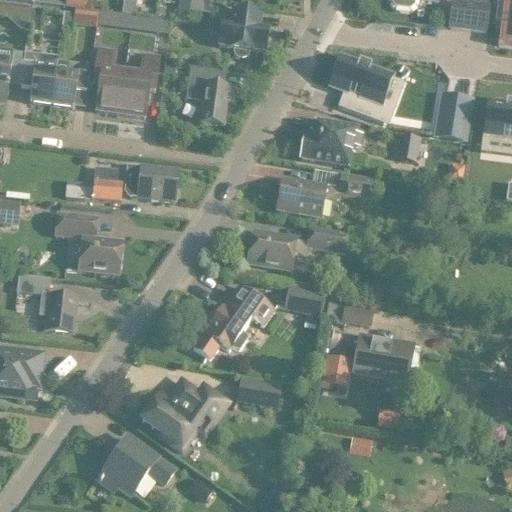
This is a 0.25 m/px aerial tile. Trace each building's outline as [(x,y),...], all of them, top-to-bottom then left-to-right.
[(64,0),(64,8),(85,11),(86,0),(64,0)] [(177,0),(175,24),(186,25),(189,0),(177,0)] [(391,0),(391,4),(394,8),(408,10),(412,7),(412,1),(422,2),(437,4),(437,0),(391,0)] [(511,2),(496,0),(493,24),(499,25),(496,46),(497,47),(497,45),(511,46),(511,2)] [(132,17),(134,5),(122,3),(120,15),(132,17)] [(487,9),(451,4),(447,31),(483,35),(487,9)] [(0,18),(7,20),(9,7),(0,5),(0,18)] [(74,10),(73,19),(96,22),(97,13),(74,10)] [(131,18),(97,13),(95,25),(129,30),(131,18)] [(220,24),(216,48),(225,49),(225,51),(233,52),(233,53),(234,55),(236,57),(238,58),(240,59),(242,59),(245,58),(247,57),(248,55),(249,54),(255,55),(255,53),(264,55),(267,31),(258,30),(260,17),(231,13),(229,26),(220,24)] [(155,21),(154,33),(167,35),(169,23),(155,21)] [(98,86),(94,113),(117,117),(123,77),(107,75),(111,52),(96,50),(91,86),(98,86)] [(0,52),(0,105),(4,106),(7,86),(18,88),(23,56),(0,52)] [(56,60),(23,56),(18,88),(30,90),(28,105),(50,108),(56,64),(56,60)] [(123,77),(117,117),(143,120),(147,93),(153,94),(158,59),(141,57),(138,79),(123,77)] [(343,101),(340,100),(336,109),(381,126),(388,108),(379,105),(389,79),(368,71),(369,69),(357,64),(356,66),(341,61),(330,89),(345,95),(343,101)] [(89,68),(78,67),(56,64),(50,108),(72,111),(75,92),(86,93),(89,68)] [(184,102),(201,104),(198,125),(222,128),(225,105),(233,106),(235,90),(223,89),(225,76),(214,74),(189,71),(184,102)] [(440,99),(438,112),(450,114),(446,140),(464,143),(470,104),(440,99)] [(511,105),(504,105),(504,107),(485,104),(484,106),(487,106),(482,143),(511,147),(510,156),(511,156),(511,105)] [(302,141),(298,162),(347,170),(349,156),(352,156),(353,150),(359,151),(361,138),(355,137),(356,130),(313,122),(311,134),(308,134),(307,142),(302,141)] [(415,163),(418,142),(398,138),(395,160),(415,163)] [(129,200),(135,201),(173,205),(177,173),(127,168),(124,194),(129,200)] [(337,191),(281,182),(276,213),(318,220),(321,200),(335,202),(336,197),(366,202),(369,184),(339,179),(337,191)] [(90,203),(119,205),(121,188),(92,186),(90,203)] [(19,206),(0,203),(0,228),(17,230),(19,206)] [(77,274),(117,279),(121,245),(94,242),(96,221),(56,217),(54,239),(81,242),(77,274)] [(306,245),(251,236),(246,267),(288,274),(291,257),(304,259),(306,251),(343,258),(346,238),(309,231),(306,245)] [(413,246),(415,233),(408,232),(402,237),(400,244),(413,246)] [(44,319),(43,333),(72,336),(74,320),(71,320),(72,315),(75,315),(76,300),(47,297),(49,281),(17,278),(15,296),(36,298),(36,297),(40,298),(38,318),(44,319)] [(212,331),(207,337),(203,335),(192,351),(208,362),(219,347),(227,353),(229,350),(237,353),(246,341),(240,335),(250,321),(262,329),(272,314),(237,290),(227,304),(229,306),(224,313),(220,310),(218,314),(214,311),(206,322),(210,324),(208,328),(212,331)] [(287,291),(284,311),(320,318),(323,298),(287,291)] [(342,307),(339,324),(342,325),(368,330),(371,312),(345,307),(342,307)] [(358,337),(351,376),(405,386),(412,347),(358,337)] [(35,390),(38,391),(42,357),(0,352),(0,396),(15,398),(15,400),(30,402),(30,400),(33,400),(35,390)] [(326,360),(320,393),(326,394),(327,389),(345,392),(350,364),(326,360)] [(177,375),(168,388),(172,391),(169,396),(157,388),(141,410),(160,423),(155,429),(178,445),(194,423),(191,421),(199,410),(209,417),(223,397),(199,380),(194,386),(177,375)] [(236,404),(276,411),(279,391),(239,384),(236,404)] [(395,416),(377,413),(374,430),(392,433),(395,416)] [(351,438),(348,453),(368,456),(370,441),(351,438)] [(511,440),(504,439),(502,450),(511,451),(511,440)] [(115,490),(129,500),(146,476),(163,487),(172,474),(127,442),(96,484),(112,495),(115,490)] [(503,484),(511,482),(511,469),(500,471),(503,484)] [(196,479),(186,492),(203,505),(213,492),(196,479)]
